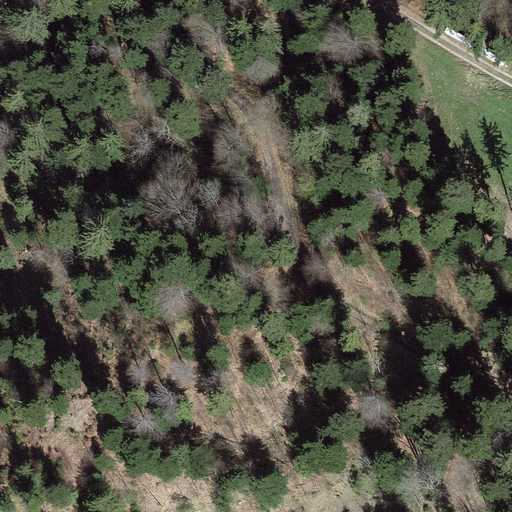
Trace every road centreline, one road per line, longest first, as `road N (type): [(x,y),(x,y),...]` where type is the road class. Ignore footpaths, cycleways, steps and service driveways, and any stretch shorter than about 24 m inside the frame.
road 1 (track): [(133,0),(254,113),(289,247),(314,288),(511,414)]
road 2 (track): [(385,0),(511,84)]
